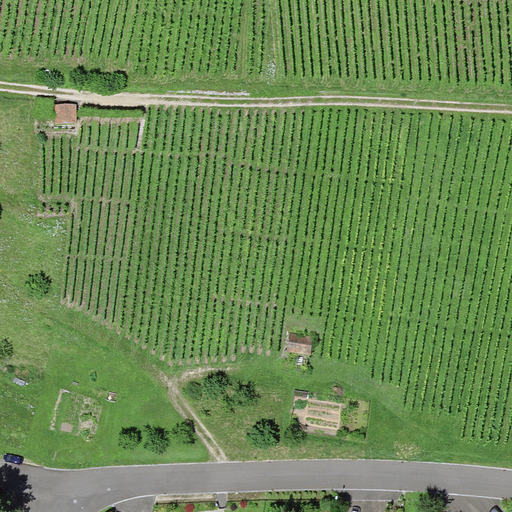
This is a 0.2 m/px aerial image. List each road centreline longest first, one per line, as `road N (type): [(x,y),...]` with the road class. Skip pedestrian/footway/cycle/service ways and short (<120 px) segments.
road 1 (track): [(511,107),(0,89)]
road 2 (residential): [(53,497),(298,472),(511,489)]
road 3 (track): [(223,477),(168,387),(60,317)]
